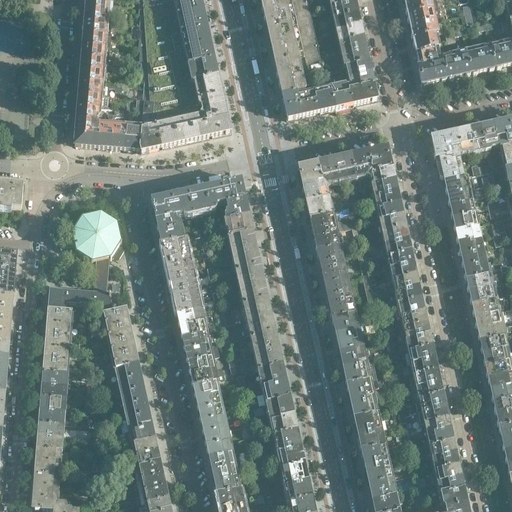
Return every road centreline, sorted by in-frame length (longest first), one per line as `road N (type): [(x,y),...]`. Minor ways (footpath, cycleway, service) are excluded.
road 1 (residential): [(481,511),(397,130)]
road 2 (tertiary): [(262,159),(343,511)]
road 3 (residential): [(198,511),(130,206),(131,178)]
road 4 (residential): [(34,246),(12,511)]
road 5 (residential): [(54,166),(67,0)]
road 6 (tertiary): [(227,0),(262,159)]
road 7 (residential): [(262,159),(397,130)]
road 8 (residential): [(369,0),(397,130)]
